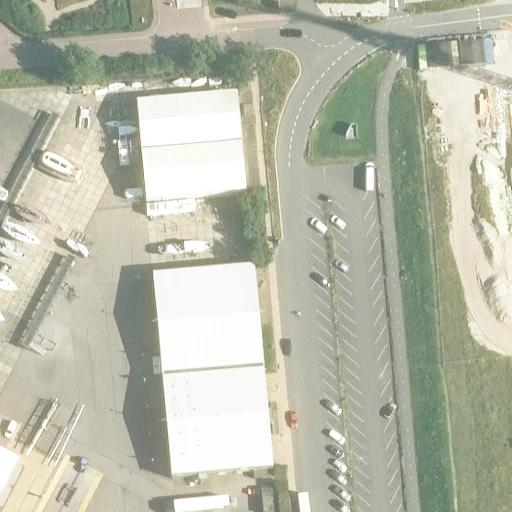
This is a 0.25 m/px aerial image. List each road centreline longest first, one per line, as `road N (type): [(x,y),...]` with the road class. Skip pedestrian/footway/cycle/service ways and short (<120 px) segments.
road 1 (unclassified): [(322,511),(286,159),(295,111),(330,67)]
road 2 (unknown): [(400,58),(415,111),(452,511)]
road 3 (unknown): [(410,511),(381,126),(400,58)]
road 4 (unclassified): [(0,60),(304,37),(330,67)]
road 5 (unknown): [(6,364),(64,251),(109,198)]
road 6 (unclassified): [(330,67),(397,30),(511,17)]
